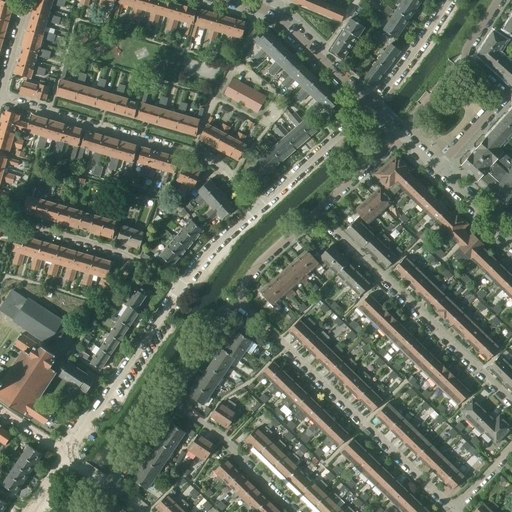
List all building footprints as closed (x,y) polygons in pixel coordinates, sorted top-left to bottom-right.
[(13,4),(0,0),(0,9),(10,13),(13,4)] [(64,5),(47,0),(36,0),(35,5),(50,9),(51,4),(63,8),(64,5)] [(115,0),(105,0),(102,11),(106,12),(109,0),(115,2),(115,0)] [(123,4),(128,5),(129,0),(119,0),(115,15),(119,16),(123,4)] [(139,0),(129,0),(128,5),(134,7),(130,19),(134,20),(139,0)] [(149,0),(139,0),(134,20),(138,21),(141,9),(147,11),(149,0)] [(150,31),(152,25),(159,0),(149,0),(147,11),(152,12),(148,24),(147,30),(150,31)] [(165,16),(169,1),(164,0),(159,0),(152,25),(156,26),(159,14),(165,16)] [(295,0),(295,2),(310,8),(313,0),(295,0)] [(330,5),(318,0),(313,0),(310,8),(326,15),(330,5)] [(415,10),(399,0),(398,0),(398,1),(401,2),(395,11),(409,20),(415,10)] [(422,1),(420,0),(399,0),(415,10),(422,1)] [(178,4),(169,1),(165,16),(170,17),(167,29),(170,31),(178,4)] [(188,7),(178,4),(170,31),(174,32),(178,20),(183,21),(188,7)] [(50,9),(35,5),(32,14),(59,22),(60,18),(48,15),(50,9)] [(345,12),(330,5),(326,15),(341,22),(345,12)] [(387,6),(383,11),(389,15),(393,10),(387,6)] [(197,9),(188,7),(183,21),(189,23),(185,35),(189,36),(197,9)] [(10,13),(0,9),(0,19),(8,22),(10,13)] [(199,26),(204,27),(209,13),(200,10),(192,37),(196,38),(199,26)] [(409,20),(395,11),(390,19),(388,17),(387,19),(403,29),(409,20)] [(374,24),(355,12),(344,29),(330,51),(336,55),(335,55),(337,56),(338,56),(343,59),(352,46),(357,49),(374,24)] [(218,16),(209,13),(204,27),(210,29),(207,41),(210,42),(218,16)] [(59,22),(32,14),(30,22),(45,26),(46,21),(58,25),(59,22)] [(227,18),(218,16),(210,42),(214,43),(218,31),(223,33),(227,18)] [(236,21),(227,18),(223,33),(228,34),(225,46),(229,47),(236,21)] [(403,29),(387,19),(386,20),(388,21),(383,30),(396,39),(403,29)] [(511,22),(509,20),(503,30),(511,36),(509,39),(511,40),(511,22)] [(246,24),(236,21),(229,47),(232,49),(236,36),(242,38),(246,24)] [(45,26),(30,22),(27,31),(54,39),(55,35),(43,32),(45,26)] [(54,39),(27,31),(25,39),(40,44),(42,39),(53,42),(54,39)] [(262,48),(254,57),(251,60),(254,63),(255,61),(257,60),(276,40),(267,31),(263,35),(261,33),(254,40),(262,48)] [(493,31),(485,43),(499,52),(506,40),(493,32),(493,31)] [(40,44),(25,39),(22,48),(50,56),(51,52),(39,49),(40,44)] [(272,57),(283,46),(276,40),(257,60),(255,61),(258,64),(268,54),(272,57)] [(499,52),(485,43),(484,44),(483,44),(480,47),(481,48),(480,50),(479,49),(477,52),(478,53),(477,55),(477,54),(476,55),(491,68),(502,55),(499,52)] [(387,69),(400,51),(390,44),(384,52),(382,49),(379,53),(382,55),(377,61),(387,69)] [(283,46),(272,57),(276,61),(267,70),(270,73),(290,53),(283,46)] [(50,56),(22,48),(20,56),(35,61),(37,56),(49,59),(50,56)] [(290,53),(270,73),(273,76),(282,67),(286,71),(297,60),(290,53)] [(502,55),(491,68),(499,75),(510,63),(502,55)] [(35,61),(20,56),(17,66),(45,73),(46,69),(34,66),(35,61)] [(297,60),(286,71),(290,75),(281,84),(284,86),(303,66),(297,60)] [(374,86),(387,69),(377,61),(364,79),(374,86)] [(511,64),(510,63),(499,75),(508,83),(511,78),(511,64)] [(45,73),(17,66),(15,74),(24,77),(30,78),(32,73),(44,76),(45,73)] [(303,66),(284,86),(287,89),(295,80),(299,84),(310,73),(303,66)] [(56,95),(66,97),(70,83),(63,81),(67,69),(64,68),(56,95)] [(76,85),(70,83),(66,97),(76,100),(83,74),(80,73),(76,85)] [(310,73),(299,84),(303,88),(295,97),(297,99),(317,79),(310,73)] [(87,75),(83,74),(76,100),(85,103),(89,89),(83,87),(87,75)] [(29,84),(30,78),(24,77),(20,92),(36,96),(39,87),(38,87),(29,84)] [(96,91),(89,89),(85,103),(95,106),(103,79),(100,79),(96,91)] [(103,79),(95,106),(105,109),(109,94),(103,93),(106,80),(103,79)] [(317,79),(297,99),(300,102),(309,93),(313,97),(324,86),(317,79)] [(40,80),(38,87),(39,87),(36,96),(35,99),(45,102),(49,87),(44,86),(45,82),(40,80)] [(257,113),(265,98),(232,80),(224,95),(257,113)] [(115,96),(109,94),(105,109),(114,112),(122,85),(119,84),(115,96)] [(122,85),(114,112),(124,115),(129,100),(122,98),(126,86),(122,85)] [(324,86),(313,97),(317,101),(308,110),(311,113),(331,93),(324,86)] [(137,118),(146,121),(151,107),(145,105),(148,93),(145,92),(137,118)] [(331,93),(311,113),(314,116),(323,107),(331,115),(338,108),(335,105),(339,102),(331,93)] [(135,102),(129,100),(124,115),(134,117),(140,98),(137,97),(135,102)] [(158,109),(151,107),(146,121),(157,124),(164,97),(161,97),(158,109)] [(164,97),(157,124),(166,127),(171,112),(164,111),(168,98),(164,97)] [(177,114),(171,112),(166,127),(176,130),(184,103),(181,102),(177,114)] [(184,103),(176,130),(186,133),(190,118),(184,116),(187,104),(184,103)] [(284,103),(280,108),(284,111),(288,106),(284,103)] [(197,120),(190,118),(186,133),(196,135),(204,109),(200,108),(197,120)] [(3,114),(1,120),(27,128),(28,124),(19,121),(21,115),(6,111),(5,115),(3,114)] [(511,113),(510,111),(502,120),(511,128),(511,113)] [(294,113),(292,115),(310,136),(317,130),(307,118),(303,122),(294,113)] [(31,115),(28,124),(27,128),(26,132),(24,139),(28,140),(30,132),(35,134),(40,118),(31,115)] [(310,136),(292,115),(288,118),(297,127),(292,131),(302,142),(310,136)] [(199,139),(207,143),(215,129),(210,127),(214,119),(210,117),(199,139)] [(49,120),(40,118),(35,134),(40,135),(37,148),(40,149),(49,120)] [(27,128),(1,120),(0,123),(0,129),(14,133),(15,129),(26,132),(27,128)] [(57,123),(49,120),(40,149),(44,150),(47,137),(52,139),(57,123)] [(511,128),(502,120),(494,128),(507,139),(511,133),(511,128)] [(66,125),(57,123),(52,139),(57,140),(54,153),(57,154),(58,149),(59,149),(59,147),(66,125)] [(215,129),(207,143),(214,147),(226,126),(223,124),(219,131),(215,129)] [(74,128),(66,125),(59,147),(63,147),(64,142),(69,144),(74,128)] [(302,142),(292,131),(288,135),(280,125),(277,128),(295,149),(302,142)] [(226,126),(214,147),(222,152),(230,138),(226,135),(230,128),(226,126)] [(83,130),(74,128),(69,144),(74,145),(71,158),(74,159),(83,130)] [(295,149),(277,128),(274,130),(283,140),(278,144),(288,155),(295,149)] [(494,128),(486,137),(503,152),(506,149),(502,145),(507,139),(494,128)] [(14,133),(0,129),(0,138),(22,145),(23,142),(12,138),(14,133)] [(85,148),(90,149),(94,134),(86,131),(78,157),(82,158),(85,148)] [(230,138),(222,152),(230,156),(242,134),(239,133),(235,140),(230,138)] [(103,136),(94,134),(90,149),(95,151),(91,164),(95,165),(103,136)] [(242,134),(230,156),(238,160),(246,146),(241,144),(245,136),(242,134)] [(111,139),(103,136),(95,165),(98,166),(102,153),(107,155),(111,139)] [(479,179),(503,152),(486,137),(461,166),(477,180),(479,179)] [(22,145),(0,138),(0,148),(9,151),(10,146),(21,149),(22,145)] [(288,155),(278,144),(274,147),(266,138),(263,141),(267,145),(281,161),(288,155)] [(120,141),(111,139),(107,155),(112,156),(108,169),(112,170),(120,141)] [(129,144),(120,141),(112,170),(115,171),(119,158),(124,160),(129,144)] [(138,147),(129,144),(124,160),(129,161),(126,174),(129,175),(138,147)] [(281,161),(267,145),(264,148),(268,152),(264,156),(274,168),(281,161)] [(139,177),(144,178),(151,151),(142,148),(138,162),(143,164),(139,177)] [(274,168),(264,156),(260,160),(252,150),(249,153),(254,159),(253,159),(265,172),(267,174),(274,168)] [(160,153),(151,151),(144,178),(147,179),(151,166),(156,168),(160,153)] [(511,160),(503,152),(479,179),(479,180),(491,190),(492,190),(490,192),(490,193),(491,193),(494,195),(494,196),(495,196),(496,196),(498,198),(498,200),(499,200),(500,201),(502,203),(503,204),(511,194),(511,160)] [(170,156),(160,153),(156,168),(161,169),(158,182),(162,183),(170,156)] [(385,187),(382,190),(389,199),(400,188),(412,177),(407,172),(409,170),(410,169),(396,155),(395,156),(393,158),(374,175),(385,187)] [(0,166),(4,168),(5,162),(18,166),(19,162),(6,158),(0,156),(0,166)] [(179,158),(170,156),(162,183),(165,184),(169,172),(175,173),(175,171),(177,164),(179,158)] [(253,183),(265,172),(253,159),(252,161),(256,166),(246,175),(253,183)] [(184,166),(183,166),(177,164),(175,171),(177,171),(174,178),(178,179),(184,166)] [(4,168),(0,166),(0,175),(14,180),(15,176),(2,172),(4,168)] [(183,166),(184,166),(178,179),(177,180),(182,183),(177,195),(180,197),(192,169),(183,166)] [(200,173),(192,169),(180,197),(183,198),(189,186),(194,188),(195,189),(199,185),(196,183),(200,173)] [(14,180),(0,175),(0,180),(13,184),(14,180)] [(414,178),(412,177),(400,188),(409,197),(421,185),(419,183),(419,181),(416,178),(414,178)] [(201,187),(199,185),(195,189),(197,191),(201,195),(194,200),(197,203),(215,187),(209,180),(201,187)] [(421,185),(409,197),(417,205),(429,193),(421,185)] [(221,193),(215,187),(197,203),(200,206),(206,200),(209,204),(221,193)] [(389,199),(382,190),(379,188),(371,195),(373,197),(384,209),(392,202),(389,199)] [(23,212),(35,215),(39,200),(29,197),(30,194),(28,193),(23,212)] [(227,200),(221,193),(209,204),(213,208),(206,214),(207,214),(203,217),(206,220),(227,200)] [(429,193),(417,205),(426,213),(437,201),(429,193)] [(384,209),(373,197),(371,195),(363,203),(365,204),(376,217),(384,209)] [(50,203),(39,200),(35,215),(45,218),(50,203)] [(227,200),(206,220),(208,223),(212,219),(212,220),(217,215),(221,220),(232,210),(230,207),(232,205),(227,200)] [(439,203),(437,201),(426,213),(434,221),(446,209),(444,208),(444,206),(441,203),(439,203)] [(163,202),(158,207),(162,211),(167,205),(163,202)] [(61,206),(50,203),(45,218),(56,222),(61,206)] [(376,217),(365,204),(363,203),(355,210),(360,216),(365,222),(367,224),(376,217)] [(72,209),(61,206),(56,222),(67,225),(72,209)] [(82,212),(72,209),(67,225),(78,228),(82,212)] [(183,209),(179,214),(184,218),(187,214),(183,209)] [(453,211),(452,212),(450,214),(446,209),(434,221),(460,246),(461,246),(470,237),(469,236),(470,236),(463,229),(465,228),(468,224),(453,211)] [(93,215),(82,212),(78,228),(90,231),(94,216),(95,213),(94,212),(93,215)] [(105,219),(94,216),(90,231),(100,234),(105,219)] [(345,231),(355,241),(367,229),(362,224),(365,222),(360,216),(345,231)] [(189,222),(183,229),(195,240),(203,231),(195,224),(188,218),(187,220),(189,222)] [(117,223),(105,219),(100,234),(112,238),(117,223)] [(117,241),(128,245),(133,230),(122,226),(117,241)] [(195,240),(183,229),(176,237),(174,235),(173,236),(187,249),(195,240)] [(367,229),(355,241),(362,248),(363,247),(374,236),(367,229)] [(144,234),(133,230),(128,245),(139,249),(144,234)] [(374,236),(363,247),(370,254),(387,238),(384,234),(378,240),(374,236)] [(470,258),(470,259),(481,247),(483,245),(472,234),(470,236),(469,236),(470,237),(461,246),(460,246),(451,256),(462,266),(470,258)] [(13,264),(17,265),(25,237),(16,235),(11,250),(17,252),(13,264)] [(187,249),(173,236),(172,237),(174,239),(167,247),(179,258),(187,249)] [(34,240),(25,237),(17,265),(21,266),(24,254),(29,255),(34,240)] [(387,238),(370,254),(378,262),(389,251),(385,246),(390,241),(387,238)] [(42,242),(34,240),(29,255),(34,257),(30,269),(34,270),(42,242)] [(445,255),(432,242),(430,244),(426,240),(423,242),(441,259),(445,255)] [(51,245),(42,242),(34,270),(38,271),(42,259),(46,260),(51,245)] [(59,247),(51,245),(46,260),(51,262),(48,274),(51,275),(59,247)] [(331,245),(316,261),(321,266),(324,262),(328,266),(340,254),(331,245)] [(68,250),(59,247),(51,275),(55,276),(59,264),(63,265),(68,250)] [(179,258),(167,247),(161,254),(160,256),(172,266),(179,258)] [(489,254),(481,247),(470,259),(477,266),(489,254)] [(389,251),(378,262),(385,269),(402,252),(398,249),(393,254),(389,251)] [(77,252),(68,250),(63,265),(69,267),(65,279),(69,280),(77,252)] [(316,261),(308,252),(307,250),(299,257),(300,259),(311,271),(315,267),(317,269),(321,266),(316,261)] [(86,255),(77,252),(69,280),(72,281),(76,269),(81,271),(86,255)] [(348,262),(340,254),(328,266),(337,275),(348,263),(348,262)] [(497,262),(489,254),(477,266),(486,274),(497,262)] [(94,257),(86,255),(81,271),(86,272),(82,284),(86,285),(94,257)] [(393,270),(400,277),(413,263),(406,256),(393,270)] [(103,260),(94,257),(86,285),(90,287),(93,274),(99,276),(103,260)] [(311,271),(300,259),(299,257),(291,264),(293,266),(305,280),(308,277),(307,275),(311,271)] [(112,263),(103,260),(99,276),(104,277),(101,285),(111,288),(114,276),(109,275),(112,263)] [(497,262),(486,274),(493,281),(505,270),(497,262)] [(348,263),(337,275),(341,278),(339,280),(342,283),(355,270),(348,263)] [(413,263),(400,277),(408,284),(421,271),(413,263)] [(305,280),(293,266),(291,264),(283,271),(285,273),(296,284),(300,281),(305,286),(309,283),(305,280)] [(363,277),(355,270),(342,283),(346,287),(348,285),(352,289),(363,277)] [(511,276),(505,270),(493,281),(501,289),(511,277),(511,276)] [(296,284),(285,273),(283,271),(276,278),(277,280),(293,297),(296,294),(291,289),(296,284)] [(421,271),(408,284),(415,292),(429,278),(421,271)] [(370,285),(363,277),(352,289),(356,293),(354,295),(357,298),(370,285)] [(511,293),(511,277),(501,289),(509,297),(511,293)] [(293,297),(277,280),(276,278),(268,285),(269,287),(280,298),(284,295),(290,300),(293,297)] [(429,278),(415,292),(423,299),(436,286),(429,278)] [(126,305),(129,306),(135,311),(136,310),(148,292),(138,286),(138,287),(134,284),(126,296),(130,299),(126,305)] [(280,298),(269,287),(268,285),(260,292),(261,294),(274,308),(278,305),(276,302),(280,298)] [(436,286),(423,299),(431,307),(444,293),(436,286)] [(13,321),(48,345),(49,343),(53,345),(56,341),(58,342),(65,332),(63,330),(66,326),(62,323),(63,321),(28,298),(27,300),(12,290),(0,309),(0,310),(14,319),(13,321)] [(444,293),(431,307),(437,313),(437,314),(437,315),(443,309),(451,300),(444,293)] [(356,307),(364,315),(376,302),(369,295),(356,307)] [(443,312),(445,313),(440,318),(441,318),(443,318),(449,324),(462,311),(454,303),(451,300),(443,309),(445,310),(443,312)] [(376,302),(364,315),(371,322),(384,309),(376,302)] [(118,316),(117,319),(128,327),(138,312),(136,310),(135,311),(129,306),(121,318),(118,316)] [(384,309),(371,322),(378,328),(391,315),(384,309)] [(462,311),(449,324),(456,331),(470,318),(462,311)] [(296,318),(291,312),(287,315),(291,318),(287,321),(290,324),(296,318)] [(398,323),(391,315),(378,328),(385,336),(398,323)] [(288,331),(295,338),(312,321),(309,318),(303,324),(299,320),(288,331)] [(470,318),(456,331),(464,339),(477,326),(470,318)] [(118,323),(110,335),(119,341),(128,327),(117,319),(115,321),(118,323)] [(312,321),(295,338),(303,345),(314,334),(310,330),(315,324),(312,321)] [(398,323),(385,336),(392,342),(405,329),(398,323)] [(477,326),(464,339),(472,346),(485,333),(477,326)] [(413,337),(405,329),(392,342),(400,350),(413,337)] [(252,341),(238,332),(236,331),(229,341),(231,342),(245,351),(252,341)] [(314,334),(303,345),(309,352),(326,335),(322,331),(317,337),(314,334)] [(485,333),(472,346),(479,353),(492,340),(485,333)] [(34,403),(55,372),(62,361),(55,357),(55,355),(39,344),(38,346),(21,334),(14,344),(24,351),(3,383),(0,380),(0,400),(30,420),(33,415),(46,423),(51,415),(34,403)] [(110,335),(100,349),(109,355),(119,341),(110,335)] [(326,335),(309,352),(316,358),(327,347),(323,343),(329,338),(326,335)] [(413,337),(400,350),(407,356),(419,343),(413,337)] [(492,340),(479,353),(487,361),(500,347),(492,340)] [(245,351),(231,342),(229,341),(223,350),(225,351),(235,358),(239,361),(245,351)] [(427,351),(419,343),(407,356),(414,363),(427,351)] [(327,347),(316,358),(323,365),(340,348),(336,345),(331,350),(327,347)] [(380,355),(385,350),(385,351),(387,349),(383,346),(378,352),(380,355)] [(221,348),(215,357),(229,367),(235,358),(225,351),(223,350),(221,348)] [(340,348),(323,365),(330,372),(341,360),(337,357),(343,351),(340,348)] [(100,369),(109,355),(100,349),(91,363),(100,369)] [(81,351),(79,354),(87,360),(89,356),(81,351)] [(434,358),(427,351),(414,363),(421,371),(434,358)] [(511,355),(505,351),(502,355),(509,360),(511,356),(511,355)] [(488,368),(495,376),(509,362),(501,355),(488,368)] [(215,357),(209,367),(223,376),(229,367),(215,357)] [(341,360),(330,372),(337,378),(353,361),(350,358),(345,364),(341,360)] [(434,358),(421,371),(429,377),(441,365),(434,358)] [(85,374),(68,362),(67,365),(62,361),(55,372),(80,388),(78,392),(84,396),(86,392),(97,377),(87,370),(85,374)] [(265,376),(269,380),(280,368),(273,361),(256,378),(260,381),(265,376)] [(353,361),(337,378),(344,385),(355,374),(351,370),(356,364),(353,361)] [(511,365),(509,362),(495,376),(503,383),(511,373),(511,365)] [(441,365),(429,377),(436,384),(448,371),(441,365)] [(257,366),(250,374),(252,377),(260,369),(257,366)] [(209,367),(202,377),(216,386),(223,376),(209,367)] [(280,368),(269,380),(273,383),(267,389),(270,392),(287,375),(280,368)] [(448,371),(436,384),(443,391),(455,378),(448,371)] [(355,374),(344,385),(351,392),(367,375),(364,372),(358,377),(355,374)] [(511,373),(503,383),(510,390),(511,388),(511,373)] [(287,375),(270,392),(273,395),(279,389),(283,393),(294,381),(287,375)] [(367,375),(351,392),(358,399),(369,387),(365,383),(370,378),(367,375)] [(202,377),(195,387),(209,396),(216,386),(202,377)] [(234,381),(238,387),(243,384),(241,380),(238,378),(234,381)] [(463,386),(455,378),(443,391),(450,399),(463,386)] [(294,381),(283,393),(286,396),(281,402),(284,405),(301,388),(294,381)] [(423,384),(417,390),(421,394),(427,388),(423,384)] [(369,387),(358,399),(364,405),(381,388),(378,385),(372,391),(369,387)] [(463,386),(450,399),(458,406),(470,393),(463,386)] [(195,387),(189,396),(203,405),(209,396),(195,387)] [(301,388),(284,405),(287,408),(293,403),(296,406),(308,395),(301,388)] [(381,388),(364,405),(372,412),(383,401),(379,397),(384,391),(381,388)] [(315,402),(308,395),(296,406),(300,410),(295,415),(298,419),(315,402)] [(463,417),(467,420),(480,407),(472,399),(461,410),(465,414),(463,417)] [(210,417),(219,422),(232,402),(229,400),(224,406),(219,403),(210,417)] [(232,402),(219,422),(227,428),(236,415),(231,411),(236,405),(232,402)] [(315,402),(298,419),(301,422),(306,416),(310,419),(321,408),(315,402)] [(375,416),(383,423),(396,409),(388,402),(375,416)] [(480,407),(467,420),(474,427),(487,414),(480,407)] [(328,415),(321,408),(310,419),(314,423),(309,429),(312,432),(328,415)] [(396,409),(383,423),(389,429),(402,416),(396,409)] [(494,421),(487,414),(474,427),(481,434),(483,432),(491,425),(494,421)] [(335,421),(328,415),(312,432),(315,435),(320,429),(324,433),(335,421)] [(402,416),(389,429),(396,436),(410,423),(402,416)] [(499,416),(494,421),(491,425),(503,436),(511,428),(499,416)] [(342,428),(335,421),(324,433),(328,437),(322,442),(326,445),(342,428)] [(171,423),(164,433),(178,442),(185,432),(171,423)] [(410,423),(396,436),(403,443),(417,430),(410,423)] [(3,427),(0,425),(0,450),(0,451),(11,434),(2,428),(3,427)] [(503,436),(491,425),(483,432),(496,444),(503,436)] [(245,440),(252,447),(269,429),(266,427),(265,426),(260,432),(256,428),(245,440)] [(349,435),(342,428),(326,445),(329,448),(334,443),(338,447),(349,435)] [(269,429),(252,447),(259,453),(270,442),(266,438),(272,432),(269,429)] [(417,430),(403,443),(410,450),(423,436),(417,430)] [(164,433),(158,442),(172,452),(178,442),(164,433)] [(300,439),(305,444),(310,439),(304,434),(300,439)] [(188,450),(196,456),(207,440),(198,435),(188,450)] [(423,436),(410,450),(417,456),(430,443),(423,436)] [(340,452),(347,459),(360,446),(353,439),(340,452)] [(215,446),(207,440),(196,456),(204,461),(215,446)] [(270,442),(259,453),(266,460),(283,443),(279,440),(274,445),(270,442)] [(158,442),(152,452),(166,461),(172,452),(158,442)] [(35,465),(42,455),(28,446),(24,443),(23,445),(25,447),(24,449),(26,450),(22,456),(35,465)] [(283,443),(266,460),(273,467),(284,455),(280,452),(286,446),(283,443)] [(430,443),(417,456),(424,463),(437,449),(430,443)] [(360,446),(347,459),(354,466),(367,452),(360,446)] [(301,456),(307,450),(305,448),(300,452),(299,454),(301,456)] [(437,449),(424,463),(431,470),(444,456),(437,449)] [(152,452),(146,461),(160,470),(166,461),(152,452)] [(374,459),(367,452),(354,466),(361,473),(374,459)] [(284,455),(273,467),(280,473),(296,456),(293,453),(288,459),(284,455)] [(35,465),(22,456),(16,464),(14,462),(13,463),(29,474),(35,465)] [(296,456),(280,473),(287,480),(298,469),(294,465),(300,459),(296,456)] [(444,456),(431,470),(438,476),(451,463),(444,456)] [(216,484),(219,481),(233,467),(226,459),(215,471),(219,475),(213,480),(216,484)] [(374,459),(361,473),(368,479),(381,466),(374,459)] [(146,461),(139,470),(153,480),(160,470),(146,461)] [(29,474),(13,463),(12,465),(15,467),(9,475),(22,484),(29,474)] [(451,463),(438,476),(445,483),(458,469),(451,463)] [(388,473),(381,466),(368,479),(375,486),(388,473)] [(233,467),(219,481),(222,484),(225,481),(229,484),(240,473),(233,467)] [(298,469),(287,480),(294,487),(308,472),(305,469),(302,472),(298,469)] [(458,469),(445,483),(452,490),(465,476),(458,469)] [(133,480),(147,489),(153,480),(139,470),(133,480)] [(308,472),(294,487),(301,494),(312,482),(307,478),(311,475),(308,472)] [(247,480),(240,473),(229,484),(233,488),(230,492),(232,494),(233,494),(247,480)] [(388,473),(375,486),(382,493),(395,479),(388,473)] [(22,484),(9,475),(2,485),(8,489),(4,494),(8,496),(11,491),(16,494),(22,484)] [(395,479),(382,493),(389,499),(402,486),(395,479)] [(233,494),(232,494),(230,497),(233,500),(239,494),(242,498),(253,486),(247,480),(233,494)] [(312,482),(301,494),(307,500),(324,483),(321,480),(315,485),(312,482)] [(324,483),(307,500),(314,507),(325,495),(322,492),(327,486),(324,483)] [(253,486),(242,498),(246,502),(240,508),(243,511),(246,508),(260,494),(254,487),(253,486)] [(402,486),(389,499),(396,506),(409,493),(402,486)] [(155,507),(160,511),(163,511),(173,502),(170,498),(176,493),(172,489),(155,507)] [(325,495),(314,507),(319,511),(322,511),(338,496),(335,493),(329,499),(325,495)] [(409,493),(396,506),(401,511),(403,511),(416,499),(409,493)] [(260,494),(246,508),(249,511),(252,508),(256,511),(267,500),(260,494)] [(338,496),(322,511),(335,511),(339,509),(335,505),(341,499),(338,496)] [(173,502),(163,511),(176,511),(186,502),(182,499),(177,505),(173,502)] [(416,499),(403,511),(416,511),(422,506),(416,499)] [(269,511),(274,507),(267,500),(256,511),(269,511)] [(473,511),(487,511),(495,504),(492,501),(486,506),(482,503),(473,511)] [(186,502),(176,511),(184,511),(183,511),(189,505),(186,502)]
